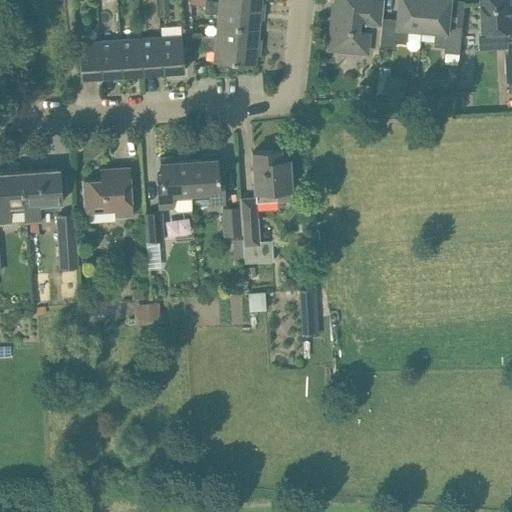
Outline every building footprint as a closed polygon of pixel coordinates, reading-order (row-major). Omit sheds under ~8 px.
[(218,13),(217,25),(259,28),(261,0),(190,0),(190,4),(205,5),(205,12),(218,13)] [(363,24),(381,26),(382,17),(383,0),(335,0),(335,6),(337,6),(336,15),(334,15),(333,27),(331,27),(329,48),(367,52),(369,32),(352,30),(353,19),(364,20),(363,24)] [(421,30),(423,0),(397,0),(396,19),(382,17),(381,26),(379,45),(394,47),(395,42),(406,43),(407,28),(421,30)] [(423,0),(421,30),(435,31),(433,45),(444,46),(444,51),(459,53),(462,25),(448,24),(450,0),(423,0)] [(511,3),(509,4),(508,0),(480,0),(482,31),(511,29),(511,3)] [(255,65),(259,28),(217,25),(216,36),(203,34),(201,48),(215,49),(213,61),(255,65)] [(182,35),(161,36),(163,71),(184,70),(182,35)] [(161,36),(140,37),(143,73),(163,71),(161,36)] [(122,74),(143,73),(140,37),(120,39),(122,74)] [(102,75),(122,74),(120,39),(100,40),(102,75)] [(102,75),(100,40),(79,42),(81,77),(102,75)] [(280,149),(252,151),(255,185),(277,184),(278,200),(292,199),(289,158),(282,159),(281,157),(280,149)] [(202,158),(189,159),(192,210),(193,210),(192,198),(210,197),(210,204),(225,203),(223,177),(219,177),(217,153),(202,154),(202,158)] [(178,211),(192,210),(189,159),(175,160),(175,156),(159,157),(161,181),(157,182),(159,207),(173,206),(178,211)] [(132,214),(130,187),(129,167),(101,169),(102,178),(84,179),(86,210),(116,208),(117,216),(132,214)] [(59,168),(23,170),(26,210),(26,221),(40,220),(39,209),(55,208),(55,202),(61,202),(59,168)] [(26,210),(23,170),(0,172),(0,223),(10,222),(9,212),(26,210)] [(242,234),(240,206),(222,207),(224,235),(242,234)] [(162,211),(144,213),(147,257),(160,256),(159,240),(164,239),(162,211)] [(73,213),(71,213),(57,214),(60,267),(62,267),(63,283),(75,282),(74,266),(77,266),(73,213)] [(242,218),(244,242),(244,255),(244,262),(273,260),(272,240),(260,240),(258,217),(242,218)] [(35,303),(51,301),(49,273),(33,274),(35,303)] [(302,288),(303,309),(322,308),(321,287),(302,288)]
